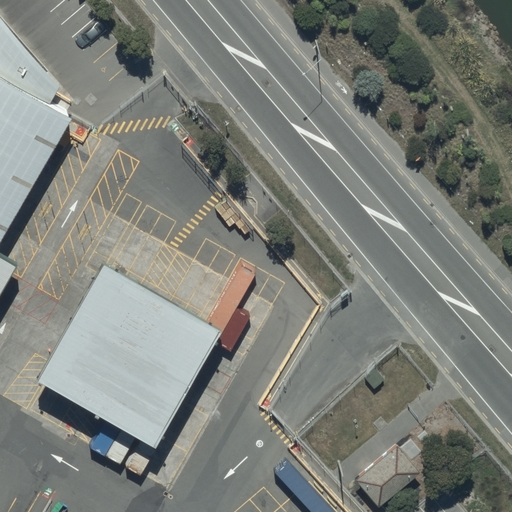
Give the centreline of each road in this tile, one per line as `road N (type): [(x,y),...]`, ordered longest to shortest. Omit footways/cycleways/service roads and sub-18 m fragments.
road 1 (secondary): [(511,363),(202,0)]
road 2 (track): [(391,0),(477,112),(511,177)]
